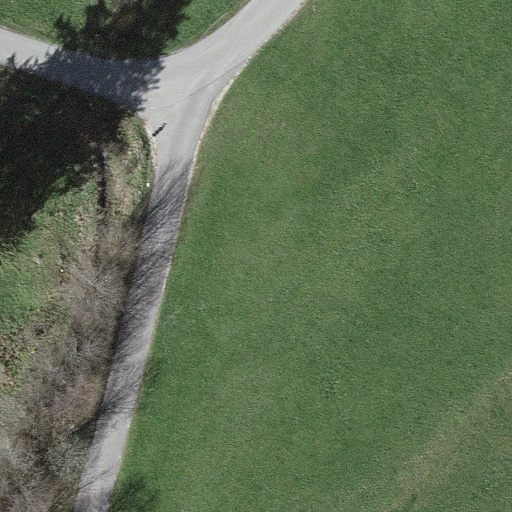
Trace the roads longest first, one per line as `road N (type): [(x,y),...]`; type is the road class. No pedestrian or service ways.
road 1 (unclassified): [(90,511),(161,219),(181,75)]
road 2 (unclassified): [(0,46),(130,81),(181,75)]
road 3 (unclassified): [(181,75),(277,0)]
